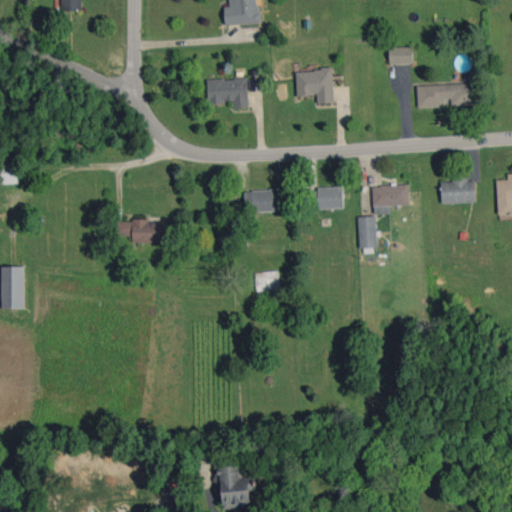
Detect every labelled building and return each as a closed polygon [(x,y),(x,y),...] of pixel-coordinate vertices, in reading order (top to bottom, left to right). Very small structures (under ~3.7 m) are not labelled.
[(82,10),(81,0),(62,0),(63,11),(82,10)] [(229,0),(230,6),(225,7),(225,25),(259,23),(258,0),(229,0)] [(413,46),(389,47),(390,64),(414,63),(413,46)] [(333,69),(296,70),(297,96),(317,95),(318,103),(334,102),(333,69)] [(248,78),(208,79),(208,103),(233,102),(234,108),(249,108),(248,78)] [(418,85),(418,107),(475,105),(474,83),(418,85)] [(0,183),(18,183),(17,163),(0,163),(0,183)] [(511,173),(508,174),(508,179),(497,180),(499,219),(511,218),(511,173)] [(452,178),(452,181),(441,182),(442,203),(476,202),(475,178),(452,178)] [(391,205),(409,205),(409,184),(373,186),(374,214),(391,213),(391,205)] [(344,208),(344,186),(317,187),(318,191),(310,192),(310,209),(344,208)] [(245,191),(246,212),(280,211),(279,190),(245,191)] [(360,248),(377,247),(376,216),(358,217),(360,248)] [(165,242),(165,220),(121,221),(122,236),(133,236),(133,243),(165,242)] [(25,266),(2,266),(2,308),(25,308),(25,266)] [(256,291),(280,290),(279,271),(256,272),(256,291)] [(223,509),(251,508),(250,489),(255,489),(254,477),(240,478),(239,466),(225,466),(224,460),(214,461),(215,484),(221,483),(223,509)]
